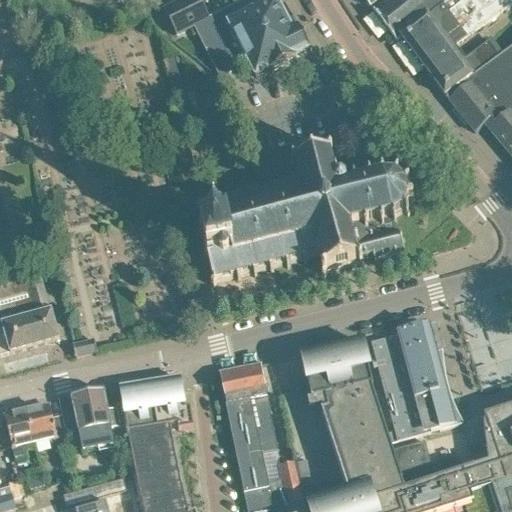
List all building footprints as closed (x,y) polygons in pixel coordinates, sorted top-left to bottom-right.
[(177,38),(190,31),(195,28),(209,20),(198,0),(186,0),(164,11),(177,38)] [(195,28),(190,31),(193,38),(199,35),(221,79),(249,64),(256,79),(271,72),(272,73),(295,62),(298,67),(315,59),(287,6),(288,4),(286,4),(285,6),(279,6),(276,2),(258,11),(252,0),(248,0),(209,20),(195,28)] [(364,0),(371,9),(382,0),(364,0)] [(401,39),(427,74),(459,51),(456,47),(511,4),(511,0),(389,0),(373,12),(397,43),(401,39)] [(489,125),(511,157),(511,49),(482,71),(446,97),(450,102),(449,103),(476,135),(489,125)] [(459,51),(427,74),(445,98),(446,97),(476,76),(467,62),(459,51)] [(175,58),(165,61),(175,94),(184,92),(175,58)] [(317,152),(318,150),(317,149),(316,151),(305,154),(303,153),(302,154),(304,155),(307,165),(299,167),(294,164),(292,167),(297,170),(300,185),(200,211),(196,209),(195,211),(199,214),(214,282),(211,286),(214,288),(217,284),(321,257),(324,271),(321,276),(325,278),(328,273),(357,265),(362,268),(364,265),(358,262),(373,258),(374,262),(404,254),(397,225),(395,219),(403,213),(408,217),(410,215),(405,211),(408,202),(414,202),(415,200),(408,199),(406,190),(411,186),(410,184),(404,187),(397,182),(400,176),(397,175),(395,180),(384,179),(383,174),(380,175),(382,180),(378,181),(347,189),(346,185),(342,182),(337,183),(331,161),(334,156),(331,154),(328,159),(319,161),(317,152)] [(25,280),(0,286),(0,358),(11,356),(60,342),(52,314),(51,314),(41,275),(25,280)] [(398,338),(372,345),(398,446),(463,427),(463,426),(464,425),(458,415),(453,402),(450,393),(446,378),(447,378),(448,377),(449,376),(450,376),(450,375),(451,374),(451,373),(451,371),(450,370),(450,369),(449,369),(449,368),(448,367),(447,367),(446,367),(444,367),(443,353),(445,352),(437,324),(397,335),(398,338)] [(73,347),(76,359),(97,354),(95,342),(73,347)] [(511,511),(511,407),(483,417),(486,425),(484,426),(489,466),(474,470),(470,472),(405,493),(372,391),(364,354),(303,368),(311,405),(319,403),(321,412),(322,416),(320,416),(321,418),(348,501),(338,503),(337,500),(308,510),(308,511),(511,511)] [(220,376),(220,378),(247,511),(306,511),(296,465),(294,465),(279,468),(282,483),(268,486),(262,457),(278,454),(261,368),(220,376)] [(124,412),(118,413),(139,511),(188,511),(183,488),(176,458),(171,428),(178,427),(179,432),(194,430),(193,423),(188,424),(185,410),(181,381),(121,390),(125,411),(124,412)] [(71,400),(60,402),(63,417),(66,431),(68,437),(80,435),(84,454),(99,451),(100,454),(116,450),(112,432),(120,430),(117,413),(116,410),(108,413),(104,395),(105,395),(105,393),(71,400)] [(50,408),(27,413),(35,446),(58,441),(57,440),(68,437),(66,431),(63,417),(53,420),(50,408)] [(5,418),(10,438),(16,464),(27,461),(24,449),(35,446),(27,413),(5,418)] [(425,444),(394,453),(400,476),(432,467),(425,444)] [(29,484),(32,495),(47,491),(43,480),(29,484)] [(124,482),(116,484),(120,496),(127,494),(124,482)] [(116,484),(109,486),(112,498),(120,496),(116,484)] [(109,486),(101,488),(104,500),(112,498),(109,486)] [(101,488),(94,490),(97,502),(104,500),(101,488)] [(0,511),(16,511),(10,489),(1,491),(0,489),(0,511)] [(94,490),(86,492),(89,504),(97,502),(94,490)] [(86,492),(79,494),(82,506),(89,504),(86,492)] [(79,494),(71,496),(74,508),(82,506),(79,494)] [(71,496),(64,498),(67,510),(74,508),(71,496)]
